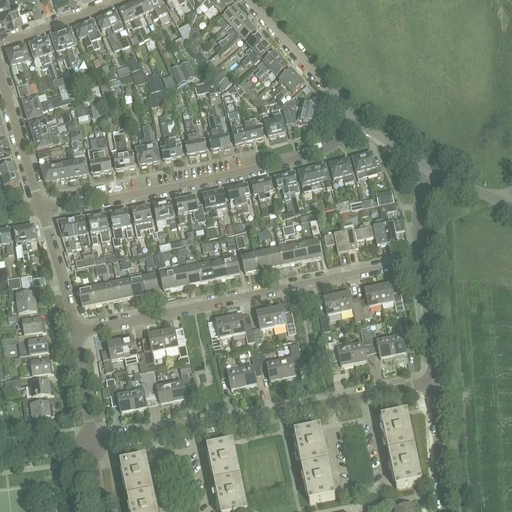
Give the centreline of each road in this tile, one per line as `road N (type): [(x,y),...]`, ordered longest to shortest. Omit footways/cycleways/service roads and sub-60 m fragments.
road 1 (residential): [(76,335),(420,262)]
road 2 (residential): [(91,442),(434,385)]
road 3 (residential): [(355,117),(304,157),(42,212)]
road 4 (residential): [(355,117),(246,0)]
road 5 (residential): [(42,212),(0,74)]
road 6 (residential): [(76,335),(42,212)]
road 7 (residential): [(442,511),(434,385)]
road 8 (residential): [(0,43),(118,0)]
road 9 (residential): [(434,385),(420,262)]
